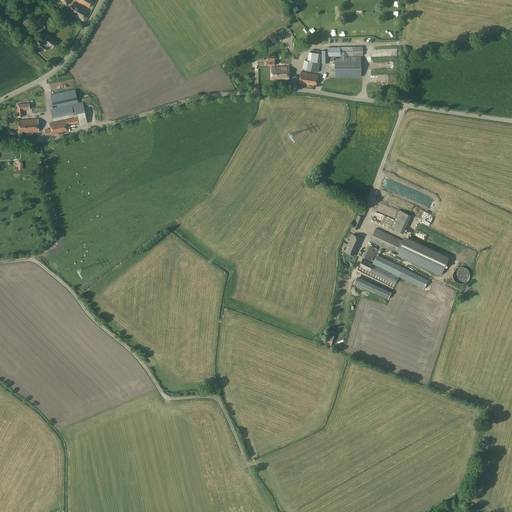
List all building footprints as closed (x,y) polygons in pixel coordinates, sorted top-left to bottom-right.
[(82,19),(86,11),(73,3),(68,11),(82,19)] [(51,48),(56,41),(48,35),(43,42),(41,45),(40,44),(38,47),(44,51),(46,47),(49,49),(50,47),(51,48)] [(329,57),(363,57),(363,47),(329,48),(329,57)] [(318,55),(309,54),(308,62),(304,62),(303,70),(318,72),(320,64),(317,64),(318,55)] [(361,78),(361,60),(361,57),(341,57),(341,58),(334,59),(335,79),(361,78)] [(289,80),(289,67),(271,67),(271,80),(289,80)] [(316,87),(318,75),(301,72),(298,84),(316,87)] [(78,102),(75,89),(50,95),(53,108),(50,108),(52,117),(73,113),(77,112),(75,103),(78,102)] [(77,112),(73,113),(74,114),(77,114),(80,125),(88,124),(83,101),(78,102),(75,103),(77,112)] [(106,102),(98,103),(101,115),(108,114),(106,102)] [(29,104),(18,105),(18,117),(23,117),(23,110),(29,110),(29,104)] [(19,133),(39,132),(38,119),(18,121),(19,133)] [(52,128),(44,129),(45,136),(68,131),(67,130),(66,125),(66,124),(65,120),(51,123),(52,128)] [(353,174),(356,169),(344,164),(342,169),(353,174)] [(394,196),(391,202),(401,206),(403,200),(394,196)] [(378,204),(377,208),(390,212),(391,208),(378,204)] [(403,233),(411,215),(399,210),(390,228),(403,233)] [(382,221),(384,215),(374,211),(372,217),(382,221)] [(357,229),(363,217),(358,215),(352,227),(357,229)] [(401,241),(376,229),(371,240),(396,252),(396,254),(440,275),(447,262),(401,241)] [(353,256),(362,239),(353,235),(345,252),(353,256)] [(371,260),(378,246),(369,243),(363,257),(371,260)] [(362,259),(359,265),(360,266),(365,269),(374,273),(389,281),(395,283),(403,267),(377,255),(372,264),(362,259)] [(452,275),(452,276),(453,277),(453,278),(453,279),(453,280),(454,280),(454,281),(455,281),(455,282),(456,282),(457,283),(458,283),(459,284),(460,284),(461,284),(462,284),(463,284),(464,284),(464,283),(465,283),(466,283),(466,282),(467,282),(467,281),(468,281),(468,280),(469,279),(469,278),(469,277),(470,277),(470,276),(470,275),(470,274),(469,274),(469,273),(469,272),(469,271),(468,271),(468,270),(467,270),(467,269),(466,269),(466,268),(465,268),(464,268),(464,267),(463,267),(462,267),(461,267),(460,267),(459,267),(458,267),(458,268),(457,268),(456,268),(456,269),(455,269),(455,270),(454,270),(454,271),(453,272),(453,273),(453,274),(452,275)]
